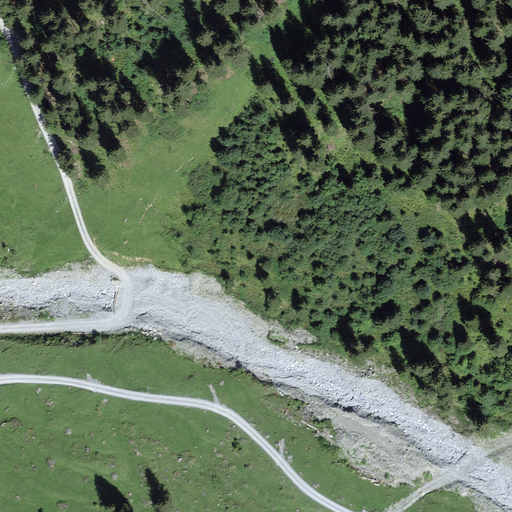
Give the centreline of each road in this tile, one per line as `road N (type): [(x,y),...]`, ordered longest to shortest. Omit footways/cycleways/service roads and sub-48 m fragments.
road 1 (track): [(0,329),(115,319),(129,299),(120,272),(86,237),(0,16)]
road 2 (track): [(343,511),(216,408),(58,380),(0,380)]
